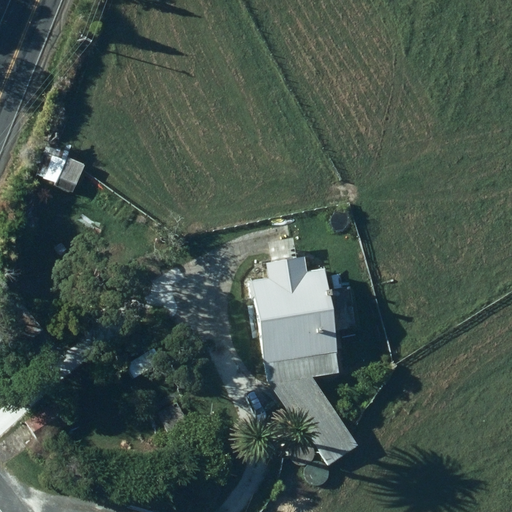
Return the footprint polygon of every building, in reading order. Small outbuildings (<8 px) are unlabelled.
[(50,149),(38,176),(73,192),(85,165),(50,149)] [(279,390),(277,391),(284,403),(288,400),(330,464),(356,447),(312,378),(339,373),(323,269),(307,272),(305,256),(295,258),(293,240),(270,244),(272,262),(267,263),(270,278),(253,281),(269,385),(276,383),(279,390)] [(0,317),(0,351),(7,359),(39,333),(15,305),(0,317)] [(179,402),(156,413),(166,432),(188,421),(179,402)] [(54,403),(26,420),(39,442),(68,424),(54,403)]
